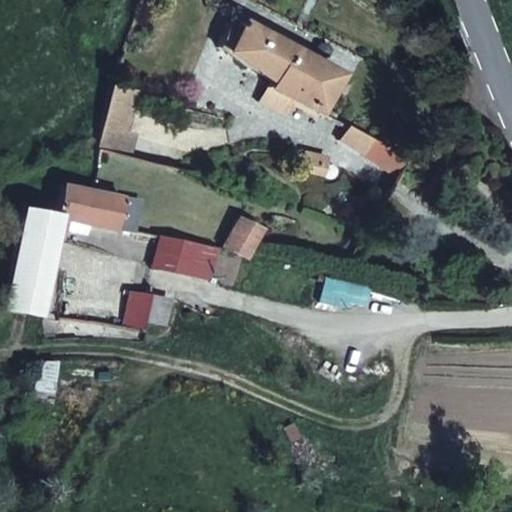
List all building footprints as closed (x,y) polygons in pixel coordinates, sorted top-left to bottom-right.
[(226,44),(223,67),(271,88),(273,93),(290,53),(235,24),(232,29),(227,26),(224,33),(230,36),(226,44)] [(340,80),(290,53),(273,93),(322,117),(331,99),(340,80)] [(338,147),(402,178),(410,162),(345,129),(338,147)] [(55,218),(134,237),(140,208),(64,189),(55,218)] [(34,322),(55,218),(23,211),(1,316),(34,322)] [(235,222),(220,258),(234,262),(250,266),(264,234),(235,222)] [(197,266),(200,253),(156,243),(149,269),(194,280),(197,266)] [(126,294),(118,336),(139,339),(149,299),(139,296),(126,294)]
